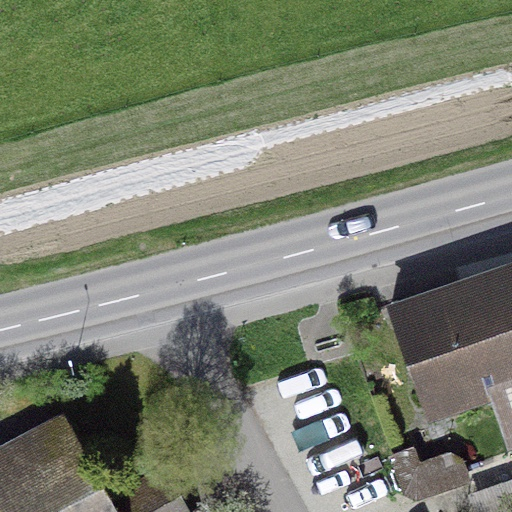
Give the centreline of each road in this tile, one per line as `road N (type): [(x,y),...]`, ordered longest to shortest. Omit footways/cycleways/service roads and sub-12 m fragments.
road 1 (tertiary): [(150,288),(511,193)]
road 2 (residential): [(150,288),(273,511)]
road 3 (tertiary): [(0,322),(150,288)]
